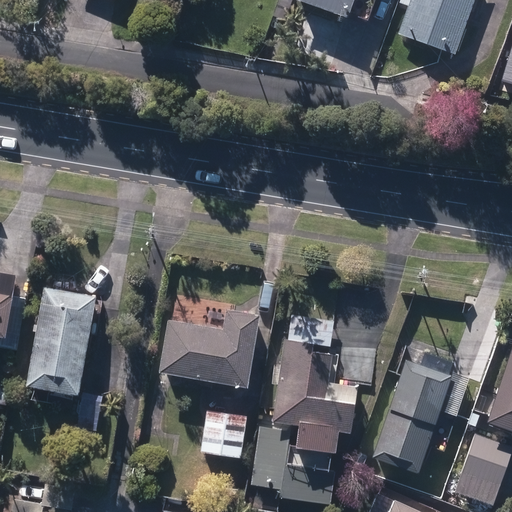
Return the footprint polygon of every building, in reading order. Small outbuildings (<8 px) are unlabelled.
[(291,0),(289,5),(347,27),(356,0),(291,0)] [(412,0),(398,40),(455,60),(476,0),(412,0)] [(511,48),(503,80),(511,82),(511,48)] [(0,336),(6,338),(6,336),(20,338),(26,303),(13,301),(14,293),(11,292),(13,280),(0,277),(0,336)] [(27,385),(79,395),(97,298),(44,288),(27,385)] [(159,373),(248,388),(260,316),(227,310),(224,330),(168,321),(159,373)] [(299,443),(338,448),(342,426),(355,427),(361,382),(332,378),(335,350),(316,347),(318,341),(334,343),(338,317),(295,312),(292,335),(287,335),(276,416),(302,419),(299,443)] [(405,330),(416,333),(419,321),(408,318),(405,330)] [(511,350),(488,421),(511,429),(511,350)] [(373,457),(419,473),(440,412),(457,418),(470,379),(450,372),(449,376),(406,361),(373,457)] [(473,376),(482,380),(484,373),(475,369),(473,376)] [(10,387),(0,385),(0,405),(7,407),(10,387)] [(77,429),(98,433),(103,397),(82,394),(77,429)] [(202,454),(242,459),(247,417),(207,412),(202,454)] [(288,483),(287,493),(335,500),(339,468),(291,462),(295,432),(264,427),(258,479),(288,483)] [(454,495),(491,509),(511,451),(511,447),(476,435),(454,495)] [(11,511),(43,511),(44,506),(73,511),(76,491),(46,485),(42,505),(14,500),(11,511)] [(390,511),(419,511),(395,501),(390,511)]
